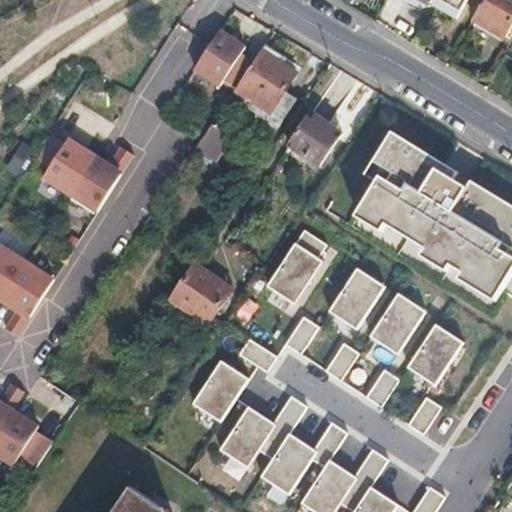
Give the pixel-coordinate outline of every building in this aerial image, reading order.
[(424,10),(436,7),(439,0),(407,0),(407,1),(424,10)] [(439,0),(436,7),(458,19),(469,0),(439,0)] [(511,0),(487,0),(475,21),(505,38),(511,26),(511,0)] [(239,91),(257,63),(245,55),(249,49),(225,33),(199,72),(223,88),(227,83),(239,91)] [(298,75),(264,52),(257,63),(239,91),(235,97),(280,127),(297,100),(287,93),(298,75)] [(313,114),(290,147),(321,168),(344,135),(313,114)] [(215,126),(198,151),(212,160),(229,135),(215,126)] [(377,186),(357,219),(385,236),(390,228),(426,250),(421,258),(497,304),(511,280),(511,257),(511,256),(511,208),(473,184),(469,190),(456,183),(460,176),(392,135),(365,179),(377,186)] [(62,137),(46,163),(58,171),(52,180),(75,195),(99,159),(100,156),(77,141),(74,146),(62,137)] [(115,169),(99,159),(75,195),(102,213),(138,157),(127,150),(115,169)] [(305,231),(295,246),(319,261),(328,247),(305,231)] [(319,261),(295,246),(267,289),(295,307),(323,264),(319,261)] [(1,258),(0,256),(0,298),(6,303),(7,301),(31,263),(8,248),(1,258)] [(59,281),(31,263),(7,301),(6,303),(22,313),(11,330),(22,337),(59,281)] [(218,284),(221,281),(200,266),(176,302),(211,326),(234,295),(218,284)] [(388,288),(360,270),(332,313),(360,331),(388,288)] [(236,291),(221,281),(218,284),(234,295),(236,291)] [(429,312),(401,293),(373,336),(401,355),(429,312)] [(320,329),(303,318),(285,346),(303,357),(320,329)] [(466,343),(438,325),(410,368),(438,387),(466,343)] [(267,376),(278,358),(251,341),(239,358),(267,376)] [(362,356),(344,345),(327,373),(344,384),(362,356)] [(251,380),(223,362),(194,405),(223,423),(251,380)] [(402,382),(384,371),(367,398),(385,410),(402,382)] [(0,437),(17,411),(28,394),(17,386),(4,406),(0,402),(0,437)] [(308,409),(291,398),(256,451),(273,462),(308,409)] [(444,410),(426,399),(409,426),(427,438),(444,410)] [(279,427),(251,408),(223,451),(251,470),(279,427)] [(17,411),(0,437),(0,455),(17,466),(23,457),(39,468),(56,443),(40,432),(42,428),(17,411)] [(348,435),(331,424),(308,458),(326,469),(348,435)] [(321,453),(293,435),(265,478),(293,496),(321,453)] [(358,511),(391,463),(373,451),(338,505),(349,511),(358,511)] [(339,511),(361,480),(333,462),(304,505),(315,511),(339,511)] [(399,511),(402,507),(374,489),(359,511),(399,511)] [(440,511),(448,500),(430,489),(415,511),(440,511)] [(167,511),(134,490),(119,511),(167,511)]
